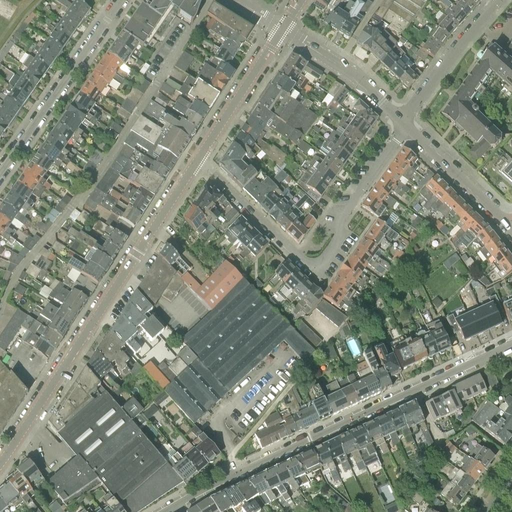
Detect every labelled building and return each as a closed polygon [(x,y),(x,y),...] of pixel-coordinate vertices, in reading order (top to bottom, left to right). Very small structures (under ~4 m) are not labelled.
[(76,1),(72,6),(63,0),(53,0),(64,7),(83,21),(86,16),(88,17),(90,13),(89,11),(90,11),(76,1)] [(145,0),(140,7),(161,22),(170,9),(157,0),(145,0)] [(157,0),(170,9),(175,0),(157,0)] [(175,0),(170,9),(177,14),(185,2),(181,0),(175,0)] [(190,0),(186,0),(185,2),(177,14),(192,24),(195,20),(202,0),(193,0),(192,2),(190,0)] [(334,13),(347,1),(344,0),(316,0),(315,2),(316,2),(312,7),(317,11),(321,5),(331,12),(334,13)] [(357,4),(338,33),(344,36),(343,37),(345,39),(348,40),(349,39),(350,40),(368,10),(361,6),(364,1),(362,0),(358,0),(356,4),(357,4)] [(415,15),(428,0),(385,0),(374,17),(381,21),(388,11),(408,24),(415,15)] [(453,6),(466,18),(475,8),(465,0),(455,0),(451,5),(453,6)] [(465,0),(475,8),(481,0),(465,0)] [(335,14),(325,24),(338,33),(357,4),(356,4),(351,1),(349,2),(342,14),(338,11),(335,14)] [(245,42),(253,30),(213,5),(207,16),(216,21),(216,22),(245,42)] [(453,6),(450,10),(448,9),(443,15),(458,28),(466,18),(453,6)] [(62,20),(76,30),(77,30),(78,30),(81,26),(80,25),(83,21),(64,7),(61,11),(64,13),(64,14),(65,15),(62,20)] [(152,35),(161,22),(140,7),(131,20),(152,35)] [(423,10),(420,14),(425,18),(428,14),(423,10)] [(322,22),(325,24),(335,14),(334,13),(331,12),(328,17),(326,16),(322,22)] [(440,12),(435,19),(439,22),(435,26),(449,38),(458,28),(443,15),(440,12)] [(39,19),(36,17),(32,14),(23,23),(27,27),(33,20),(37,23),(39,19)] [(425,18),(420,14),(417,17),(422,22),(425,18)] [(381,21),(374,17),(373,16),(356,44),(369,52),(379,37),(380,35),(375,32),(381,21)] [(56,26),(52,23),(47,20),(45,23),(50,27),(69,40),(76,30),(62,20),(58,26),(57,25),(56,26)] [(143,47),(152,35),(131,20),(122,33),(138,43),(143,47)] [(239,50),(245,42),(216,22),(210,31),(221,38),(239,50)] [(23,24),(17,33),(20,34),(26,26),(23,24)] [(435,26),(431,32),(427,38),(430,40),(441,48),(449,38),(435,26)] [(48,40),(62,50),(69,40),(50,27),(47,31),(50,33),(50,34),(51,35),(48,40)] [(10,42),(14,45),(15,46),(19,40),(22,36),(20,34),(17,33),(10,42)] [(122,33),(114,45),(132,57),(135,52),(133,50),(138,43),(122,33)] [(379,37),(369,52),(380,63),(390,52),(383,46),(386,44),(379,37)] [(215,47),(220,50),(234,59),(239,50),(221,38),(215,47)] [(62,51),(62,50),(48,40),(44,45),(43,44),(42,45),(39,42),(36,46),(57,61),(63,52),(62,51)] [(419,48),(433,59),(441,48),(430,40),(425,47),(422,44),(419,48)] [(496,148),(502,141),(502,137),(503,137),(479,114),(480,112),(475,108),(497,77),(509,88),(511,90),(511,62),(511,60),(511,40),(502,53),(491,44),(478,59),(482,63),(443,117),(455,125),(462,131),(463,130),(478,145),(471,153),(478,161),(490,148),(491,149),(492,148),(496,148)] [(7,55),(14,45),(10,42),(3,52),(7,55)] [(129,61),(132,57),(114,45),(107,55),(123,65),(127,60),(129,61)] [(33,50),(34,50),(37,52),(36,53),(38,54),(34,59),(49,70),(49,69),(51,69),(57,61),(36,46),(33,50)] [(389,71),(390,72),(399,62),(405,56),(396,47),(392,50),(390,52),(380,63),(385,67),(384,69),(387,71),(389,71)] [(220,50),(216,57),(214,60),(228,68),(234,59),(220,50)] [(184,53),(174,67),(184,74),(194,59),(184,53)] [(123,65),(107,55),(106,57),(104,57),(103,59),(103,61),(100,65),(123,81),(126,77),(127,77),(131,71),(123,65)] [(307,65),(306,64),(292,55),(285,65),(304,78),(304,79),(305,79),(312,83),(314,80),(315,79),(307,74),(303,71),(307,65)] [(28,69),(42,79),(49,70),(34,59),(34,60),(29,56),(26,60),(30,62),(29,63),(31,64),(28,69)] [(229,82),(235,72),(228,68),(214,60),(208,68),(229,82)] [(394,76),(399,81),(411,68),(407,64),(405,67),(399,62),(390,72),(390,73),(390,74),(393,77),(394,76)] [(112,80),(120,86),(123,81),(100,65),(98,69),(95,69),(94,71),(95,73),(93,75),(107,85),(108,86),(112,80)] [(306,86),(302,83),(305,79),(304,79),(304,78),(285,65),(278,75),(295,87),(300,90),(302,92),(306,86)] [(307,74),(315,79),(318,81),(322,74),(307,65),(303,71),(307,74)] [(205,66),(202,71),(195,81),(219,96),(229,82),(208,68),(205,66)] [(407,89),(408,90),(418,80),(422,75),(417,70),(415,72),(411,68),(399,81),(403,85),(403,87),(405,89),(407,89)] [(35,89),(42,79),(28,69),(24,75),(22,73),(21,74),(18,72),(15,76),(21,79),(35,89)] [(87,85),(86,85),(100,95),(107,85),(93,75),(90,80),(89,80),(87,83),(87,85)] [(292,91),(295,87),(278,75),(271,86),(290,99),(294,93),(292,91)] [(21,79),(15,76),(9,85),(28,99),(35,89),(21,79)] [(182,87),(179,93),(183,95),(182,96),(192,102),(193,102),(209,112),(219,96),(195,81),(189,77),(182,87)] [(134,89),(144,95),(150,85),(150,84),(141,78),(134,89)] [(343,87),(334,82),(331,88),(327,94),(334,98),(342,88),(343,87)] [(164,83),(160,90),(170,97),(174,90),(175,90),(164,84),(164,83)] [(7,99),(21,109),(22,108),(23,108),(26,105),(25,103),(28,99),(9,85),(6,89),(9,91),(8,92),(10,94),(7,99)] [(93,105),(100,95),(86,85),(86,86),(85,86),(82,89),(83,91),(80,95),(93,105)] [(318,118),(308,111),(295,102),(292,100),(290,99),(271,86),(264,96),(311,127),(318,118)] [(137,105),(144,95),(134,89),(132,87),(125,98),(127,99),(137,105)] [(349,93),(345,89),(336,100),(341,103),(349,93)] [(0,108),(14,119),(17,114),(19,114),(21,112),(21,110),(21,109),(7,99),(1,95),(0,96),(0,108)] [(93,105),(80,95),(79,96),(77,95),(75,99),(76,101),(73,105),(97,122),(101,117),(92,111),(95,106),(93,105)] [(164,110),(170,102),(159,95),(153,103),(164,110)] [(294,130),(304,136),(311,127),(264,96),(258,106),(294,130)] [(295,102),(308,111),(312,104),(299,96),(295,102)] [(176,105),(203,122),(209,112),(193,102),(192,102),(190,106),(179,99),(177,103),(176,105)] [(330,103),(325,99),(322,104),(327,108),(330,103)] [(165,126),(190,142),(197,131),(182,122),(182,121),(164,110),(153,103),(150,101),(143,112),(153,118),(165,126)] [(377,119),(359,102),(350,114),(355,118),(370,129),(377,119)] [(66,112),(66,114),(66,115),(81,125),(85,121),(94,127),(97,122),(73,105),(70,109),(68,109),(66,112)] [(197,131),(203,122),(176,105),(172,111),(184,118),(182,121),(182,122),(197,131)] [(269,129),(287,140),(296,147),(304,136),(294,130),(258,106),(251,116),(269,129)] [(336,111),(330,107),(327,111),(333,116),(336,111)] [(11,123),(14,119),(0,108),(0,123),(7,129),(8,128),(10,128),(12,125),(11,123)] [(130,115),(121,109),(117,115),(127,122),(131,116),(130,115)] [(170,174),(177,162),(190,142),(165,126),(162,131),(149,123),(153,118),(143,112),(130,132),(131,133),(124,144),(125,146),(125,145),(133,150),(137,145),(148,153),(145,158),(170,174)] [(59,125),(83,142),(87,137),(78,131),(81,125),(66,115),(65,116),(63,116),(60,120),(61,121),(59,125)] [(246,124),(241,132),(260,150),(281,169),(288,157),(273,146),(271,149),(261,141),(264,136),(265,135),(269,129),(251,116),(246,124)] [(355,118),(352,123),(344,117),(340,122),(364,138),(370,129),(355,118)] [(356,148),(364,138),(340,122),(337,127),(345,133),(342,138),(356,148)] [(108,130),(110,131),(118,136),(123,130),(113,123),(108,130)] [(80,147),(83,142),(59,125),(56,129),(54,128),(52,131),(53,133),(52,135),(67,146),(71,141),(80,147)] [(115,141),(118,136),(110,131),(107,135),(115,141)] [(326,141),(349,158),(356,148),(342,138),(333,131),(330,136),(326,141)] [(241,132),(233,145),(232,145),(244,157),(254,167),(259,162),(254,157),(260,150),(241,132)] [(64,150),(67,146),(52,135),(51,137),(49,136),(47,140),(47,141),(45,145),(70,162),(73,157),(64,150)] [(323,146),(323,147),(320,151),(327,157),(342,168),(349,158),(326,141),(323,146)] [(304,154),(309,147),(302,142),(297,149),(304,154)] [(53,165),(53,166),(58,170),(62,164),(66,167),(70,170),(73,165),(69,162),(70,162),(45,145),(42,149),(40,149),(38,152),(39,153),(38,155),(52,165),(53,165)] [(148,173),(164,183),(170,174),(145,158),(133,150),(125,145),(125,146),(119,155),(148,173)] [(249,169),(240,163),(244,157),(232,145),(227,154),(220,164),(221,169),(242,190),(256,176),(249,169)] [(414,165),(418,160),(415,158),(403,149),(396,159),(415,172),(418,167),(414,165)] [(98,167),(104,157),(94,150),(88,160),(98,167)] [(297,157),(291,153),(288,159),(293,162),(297,157)] [(45,175),(52,165),(53,166),(53,165),(52,165),(38,155),(37,156),(35,156),(33,159),(34,161),(31,165),(45,175)] [(154,198),(164,183),(148,173),(119,155),(109,170),(120,176),(120,177),(133,186),(140,189),(154,198)] [(335,177),(342,168),(327,157),(324,163),(315,157),(312,161),(335,177)] [(90,176),(96,167),(86,159),(79,169),(90,176)] [(408,182),(411,177),(415,172),(396,159),(389,168),(408,182)] [(309,166),(309,167),(306,172),(328,187),(335,177),(312,161),(309,166)] [(507,163),(499,172),(511,183),(511,163),(510,166),(507,163)] [(46,183),(49,178),(45,175),(31,165),(30,166),(28,166),(26,169),(27,171),(24,175),(46,190),(45,190),(48,192),(51,187),(46,183)] [(410,190),(405,187),(408,182),(389,168),(382,178),(405,194),(406,195),(410,190)] [(101,182),(113,186),(120,177),(120,176),(109,170),(101,182)] [(285,181),(288,177),(282,172),(281,171),(279,173),(275,177),(271,182),(277,189),(280,186),(285,181)] [(277,189),(271,182),(260,172),(257,176),(256,176),(242,190),(259,207),(277,189)] [(306,172),(301,180),(300,180),(297,185),(316,204),(328,187),(306,172)] [(434,176),(431,173),(429,172),(423,178),(424,179),(428,182),(434,176)] [(32,195),(39,200),(45,190),(46,190),(24,175),(21,179),(20,179),(17,182),(18,184),(17,185),(31,194),(32,195)] [(436,177),(419,194),(428,203),(444,185),(436,177)] [(391,191),(401,199),(405,194),(382,178),(375,188),(387,196),(388,196),(391,191)] [(428,182),(424,179),(416,188),(420,190),(428,182)] [(10,194),(30,208),(33,203),(28,200),(32,195),(31,194),(17,185),(15,184),(12,189),(13,190),(10,194)] [(430,209),(435,212),(441,206),(453,194),(444,185),(428,203),(423,208),(427,212),(430,209)] [(120,196),(117,202),(118,202),(118,203),(127,209),(128,208),(142,217),(154,198),(140,189),(138,192),(129,186),(122,197),(120,196)] [(285,191),(280,186),(277,189),(259,207),(268,215),(280,203),(276,200),(277,198),(278,199),(282,195),(281,195),(285,191)] [(134,229),(142,217),(128,208),(127,209),(118,203),(118,202),(117,202),(111,198),(108,197),(107,196),(107,195),(96,188),(88,200),(97,206),(112,215),(121,221),(134,229)] [(217,203),(225,211),(229,206),(212,188),(209,190),(207,188),(204,188),(200,195),(213,207),(217,203)] [(375,188),(368,197),(390,212),(396,203),(394,201),(388,196),(387,196),(375,188)] [(28,213),(27,212),(30,208),(10,194),(7,199),(6,198),(3,203),(4,203),(3,204),(18,214),(24,219),(28,213)] [(441,206),(445,210),(450,214),(461,202),(453,194),(441,206)] [(221,215),(215,210),(213,207),(200,195),(193,204),(201,211),(201,213),(199,215),(206,222),(215,231),(215,230),(221,236),(225,231),(219,226),(220,225),(215,221),(221,215)] [(277,224),(290,211),(286,207),(293,199),(289,195),(280,204),(280,203),(268,215),(277,224)] [(68,206),(72,200),(66,196),(62,201),(68,206)] [(290,211),(277,224),(286,233),(296,222),(296,223),(303,215),(298,211),(309,199),(305,196),(304,197),(301,200),(290,211)] [(361,207),(362,207),(374,216),(385,224),(392,215),(389,213),(390,212),(368,197),(361,207)] [(97,206),(88,200),(84,205),(94,211),(97,206)] [(54,211),(56,212),(60,215),(68,206),(62,201),(54,211)] [(450,214),(445,219),(454,228),(457,224),(470,211),(461,202),(450,214)] [(0,216),(11,225),(18,214),(3,204),(0,208),(0,216)] [(193,204),(191,207),(199,215),(201,213),(201,211),(193,204)] [(191,207),(183,220),(205,241),(209,236),(201,227),(206,222),(199,215),(191,207)] [(229,223),(238,214),(233,209),(225,218),(229,223)] [(456,225),(459,227),(461,229),(454,236),(455,238),(449,241),(451,244),(452,245),(458,242),(458,241),(479,219),(470,211),(457,224),(456,225)] [(53,225),(60,215),(56,212),(49,222),(53,225)] [(108,220),(117,226),(121,221),(112,215),(108,220)] [(11,225),(0,216),(0,231),(9,238),(9,237),(12,239),(17,233),(9,228),(11,225)] [(299,245),(316,222),(309,216),(300,226),(296,223),(296,222),(286,233),(299,245)] [(232,246),(237,240),(251,227),(247,223),(245,223),(241,219),(224,235),(229,239),(227,241),(232,246)] [(488,227),(479,219),(458,241),(458,242),(452,245),(456,250),(461,244),(466,249),(472,243),(472,244),(477,238),(478,238),(488,227)] [(108,220),(105,226),(109,229),(114,232),(117,226),(108,220)] [(426,224),(425,223),(421,220),(414,229),(420,233),(426,224)] [(41,231),(45,234),(53,225),(49,222),(45,226),(39,221),(36,227),(41,231)] [(117,226),(114,232),(127,240),(134,229),(121,221),(117,226)] [(393,240),(390,237),(393,232),(378,221),(371,231),(390,244),(393,240)] [(103,235),(101,238),(98,245),(82,234),(81,235),(72,228),(68,235),(76,240),(112,264),(127,240),(114,232),(109,229),(105,226),(99,222),(94,229),(103,235)] [(254,232),(254,230),(251,227),(237,240),(242,245),(238,249),(242,253),(259,237),(254,232)] [(496,238),(488,227),(478,238),(477,238),(472,244),(478,246),(481,250),(496,238)] [(0,231),(0,239),(1,238),(12,247),(16,242),(12,239),(9,237),(9,238),(0,231)] [(376,249),(383,254),(390,244),(371,231),(364,240),(376,249)] [(410,236),(412,237),(415,240),(419,235),(414,231),(410,236)] [(30,252),(38,243),(32,240),(29,237),(22,247),(30,252)] [(269,244),(265,240),(262,240),(259,237),(242,253),(243,253),(237,259),(241,263),(250,253),(255,258),(269,244)] [(503,248),(496,238),(481,250),(479,251),(487,261),(492,257),(491,257),(503,248)] [(105,275),(112,264),(76,240),(69,251),(84,262),(105,275)] [(357,250),(378,265),(381,261),(374,256),(378,251),(376,249),(364,240),(357,250)] [(66,248),(55,242),(51,249),(62,255),(66,248)] [(162,252),(159,257),(158,258),(178,277),(180,275),(182,277),(186,273),(176,263),(180,259),(166,246),(166,247),(163,247),(162,250),(162,252)] [(415,246),(410,250),(414,255),(418,251),(415,246)] [(496,269),(511,258),(503,248),(491,257),(492,257),(495,261),(492,264),(496,269)] [(51,254),(43,249),(38,255),(41,257),(47,261),(51,254)] [(375,271),(378,265),(357,250),(350,259),(364,269),(367,265),(375,271)] [(18,267),(24,260),(13,253),(8,262),(12,264),(18,267)] [(396,264),(400,259),(395,256),(392,261),(396,264)] [(34,266),(41,271),(45,274),(52,263),(47,261),(41,257),(34,266)] [(174,298),(184,283),(178,277),(158,258),(139,288),(136,293),(152,311),(156,305),(154,304),(157,299),(159,295),(171,303),(174,298)] [(470,258),(468,260),(464,263),(467,268),(474,263),(470,258)] [(496,269),(499,273),(497,275),(501,280),(511,271),(511,259),(511,258),(496,269)] [(361,275),(364,269),(350,259),(343,269),(365,284),(368,280),(361,275)] [(97,285),(105,275),(84,262),(81,266),(72,260),(68,266),(72,269),(90,281),(97,285)] [(243,279),(225,262),(223,265),(201,288),(186,273),(182,277),(180,275),(178,277),(184,283),(195,294),(212,310),(217,305),(243,279)] [(298,272),(287,262),(274,275),(276,276),(268,284),(273,288),(280,281),(285,285),(298,272)] [(12,274),(18,267),(12,264),(6,272),(12,274)] [(35,281),(41,271),(34,266),(31,265),(25,274),(27,275),(35,281)] [(87,300),(97,285),(90,281),(72,269),(62,284),(62,285),(70,290),(73,292),(87,300)] [(361,289),(365,284),(343,269),(337,278),(351,288),(354,284),(361,289)] [(1,283),(7,284),(11,275),(12,274),(6,272),(1,283)] [(286,301),(306,281),(298,272),(285,285),(288,289),(281,296),(286,301)] [(484,278),(480,274),(475,278),(479,282),(484,278)] [(484,278),(479,282),(486,287),(491,285),(485,277),(484,278)] [(347,293),(351,288),(337,278),(330,288),(351,303),(354,299),(347,293)] [(243,279),(217,305),(224,314),(221,317),(262,361),(283,342),(294,332),(292,330),(255,294),(256,293),(243,279)] [(315,290),(306,281),(286,301),(290,305),(297,297),(301,302),(302,302),(315,290)] [(53,291),(82,310),(87,301),(87,300),(73,292),(70,290),(62,285),(62,284),(60,283),(53,291)] [(18,285),(14,292),(22,297),(26,290),(18,285)] [(47,299),(49,297),(54,300),(63,306),(61,309),(76,319),(82,310),(53,291),(44,286),(39,295),(47,299)] [(330,288),(324,296),(324,299),(337,308),(340,310),(344,305),(348,308),(351,303),(330,288)] [(321,296),(315,290),(302,302),(301,302),(291,312),(295,316),(305,306),(311,311),(322,299),(321,296)] [(370,297),(372,302),(380,299),(377,291),(370,297)] [(163,332),(152,319),(147,323),(143,319),(148,315),(152,311),(136,293),(128,305),(158,337),(163,332)] [(502,306),(509,322),(511,320),(511,296),(511,295),(509,296),(510,298),(507,299),(509,303),(502,306)] [(489,331),(501,326),(497,316),(503,313),(495,296),(489,299),(491,305),(479,310),(489,331)] [(443,305),(437,298),(431,303),(438,310),(443,305)] [(278,308),(270,300),(268,302),(276,310),(278,308)] [(315,309),(320,313),(327,304),(323,301),(315,309)] [(324,317),(332,308),(327,304),(320,313),(324,317)] [(141,339),(145,335),(152,342),(158,337),(128,305),(109,333),(123,348),(126,345),(135,355),(141,350),(135,344),(141,339)] [(221,317),(224,314),(217,305),(212,310),(213,311),(180,341),(186,348),(197,359),(228,393),(262,361),(221,317)] [(44,311),(70,328),(76,319),(61,309),(59,312),(49,306),(44,311)] [(324,317),(329,321),(337,311),(332,308),(324,317)] [(18,310),(14,316),(24,323),(28,317),(18,310)] [(477,337),(489,331),(479,310),(467,316),(477,337)] [(44,311),(40,316),(35,322),(46,330),(62,340),(70,328),(44,311)] [(329,321),(333,325),(342,315),(337,311),(329,321)] [(347,318),(342,315),(333,325),(338,328),(347,318)] [(14,316),(10,323),(19,329),(21,327),(24,323),(14,316)] [(455,321),(453,316),(446,319),(454,335),(460,333),(464,343),(477,337),(467,316),(455,321)] [(53,350),(55,351),(62,340),(46,330),(35,322),(28,317),(24,323),(21,327),(23,329),(30,334),(39,340),(40,341),(53,350)] [(294,332),(296,334),(304,325),(300,321),(292,330),(294,332)] [(359,326),(357,321),(349,324),(352,331),(360,328),(359,326)] [(15,335),(19,329),(10,323),(6,329),(15,335)] [(351,334),(346,323),(339,332),(342,338),(351,334)] [(309,330),(304,325),(296,334),(300,338),(309,330)] [(444,351),(450,349),(440,326),(428,331),(438,354),(439,354),(441,356),(444,354),(444,351)] [(12,341),(15,335),(6,329),(2,334),(6,338),(12,341)] [(313,334),(309,330),(300,338),(305,342),(313,334)] [(433,357),(433,356),(438,354),(428,331),(427,332),(426,331),(415,336),(416,338),(417,338),(426,359),(428,359),(429,360),(430,360),(431,360),(432,360),(432,359),(433,359),(433,358),(433,357)] [(315,352),(313,351),(309,346),(305,342),(300,338),(296,334),(294,332),(283,342),(304,364),(315,352)] [(123,348),(109,333),(95,354),(109,368),(114,363),(115,365),(114,365),(125,377),(130,373),(128,371),(133,367),(122,355),(121,355),(119,353),(124,349),(123,348)] [(317,338),(313,334),(305,342),(309,346),(317,338)] [(6,338),(0,347),(0,348),(4,352),(12,341),(6,338)] [(317,338),(309,346),(313,351),(322,342),(317,338)] [(402,340),(413,365),(421,362),(423,362),(425,360),(426,359),(417,338),(416,338),(407,343),(405,338),(402,340)] [(39,340),(34,349),(33,350),(34,350),(47,359),(47,360),(53,350),(40,341),(39,340)] [(406,368),(413,365),(402,340),(399,341),(401,345),(391,349),(400,371),(402,370),(405,370),(406,368)] [(398,376),(400,375),(401,374),(391,352),(385,355),(381,346),(373,350),(374,350),(382,368),(383,370),(388,380),(393,378),(394,380),(399,377),(398,376)] [(332,347),(324,350),(329,361),(337,358),(332,347)] [(178,360),(179,359),(187,368),(197,359),(186,348),(176,358),(178,360)] [(381,393),(391,388),(388,380),(383,370),(382,368),(374,350),(363,355),(369,368),(373,377),(381,393)] [(95,354),(89,363),(85,370),(97,384),(100,381),(112,394),(113,393),(117,397),(121,393),(110,381),(116,376),(109,368),(95,354)] [(143,368),(151,362),(147,356),(139,362),(143,368)] [(187,368),(177,378),(163,391),(193,425),(228,393),(197,359),(187,368)] [(178,360),(168,369),(177,378),(187,368),(179,359),(178,360)] [(157,368),(151,362),(143,370),(160,388),(163,391),(177,378),(168,369),(163,362),(157,368)] [(128,371),(130,373),(135,378),(143,371),(136,363),(133,367),(128,371)] [(0,381),(10,373),(6,368),(0,373),(0,381)] [(363,382),(370,398),(381,393),(373,377),(369,368),(358,373),(362,382),(363,382)] [(176,488),(175,487),(177,486),(177,487),(182,483),(177,477),(163,460),(131,423),(120,411),(97,384),(85,370),(48,425),(76,458),(47,484),(68,508),(77,501),(81,498),(101,484),(109,495),(122,511),(129,511),(131,511),(132,511),(139,511),(145,508),(145,509),(146,508),(145,507),(147,506),(148,507),(155,501),(155,502),(156,501),(155,501),(157,499),(157,500),(161,497),(162,497),(162,496),(163,495),(164,496),(168,492),(169,493),(169,492),(170,490),(171,491),(175,487),(175,488),(176,488)] [(491,370),(484,374),(492,390),(499,386),(491,370)] [(0,435),(28,393),(10,373),(0,389),(0,435)] [(351,376),(347,378),(347,379),(348,379),(351,387),(359,404),(370,398),(363,382),(362,382),(356,385),(356,383),(353,375),(351,376)] [(453,392),(425,405),(433,423),(461,411),(458,405),(486,392),(479,376),(451,389),(453,392)] [(324,400),(313,377),(304,380),(310,391),(312,390),(318,403),(312,406),(313,408),(319,423),(331,417),(324,400)] [(337,384),(348,409),(359,404),(351,387),(348,379),(347,379),(341,382),(337,384)] [(324,400),(331,417),(348,409),(337,384),(336,383),(332,384),(329,386),(334,396),(324,400)] [(302,408),(299,402),(301,401),(294,387),(291,391),(299,409),(302,408)] [(297,416),(302,413),(299,409),(291,391),(288,395),(291,404),(285,407),(287,411),(297,433),(309,427),(306,421),(300,424),(297,416)] [(499,412),(511,421),(511,398),(509,396),(504,401),(505,403),(504,404),(501,405),(499,408),(499,412)] [(132,422),(141,414),(143,412),(133,400),(120,411),(131,423),(132,422)] [(486,402),(472,421),(503,446),(508,440),(509,441),(511,437),(511,435),(511,434),(511,421),(499,412),(486,402)] [(427,430),(415,403),(399,410),(408,431),(410,435),(418,432),(416,426),(419,425),(422,432),(427,430)] [(307,411),(302,413),(297,416),(300,424),(306,421),(309,427),(319,423),(313,408),(307,411)] [(148,421),(153,416),(148,410),(143,415),(148,421)] [(413,442),(410,435),(408,431),(399,410),(387,416),(397,438),(403,435),(407,444),(413,442)] [(287,411),(278,415),(280,419),(282,418),(284,423),(286,428),(284,429),(287,438),(297,433),(287,411)] [(471,411),(462,424),(466,427),(475,414),(471,411)] [(141,414),(132,422),(140,431),(149,423),(141,414)] [(278,415),(277,414),(268,418),(270,421),(264,424),(267,430),(255,436),(262,450),(277,442),(271,429),(280,425),(284,423),(282,418),(280,419),(278,415)] [(384,443),(390,440),(393,446),(399,443),(397,438),(387,416),(374,422),(383,440),(384,443)] [(388,453),(384,443),(383,440),(374,422),(362,428),(373,449),(378,447),(383,455),(388,453)] [(271,429),(277,442),(287,438),(284,429),(286,428),(284,423),(280,425),(271,429)] [(214,459),(219,454),(196,427),(190,432),(197,440),(191,445),(196,450),(195,451),(194,451),(207,465),(209,463),(209,464),(213,463),(214,459)] [(470,427),(465,431),(469,437),(477,433),(470,427)] [(349,434),(360,458),(367,454),(374,469),(380,466),(372,450),(373,449),(362,428),(349,434)] [(453,430),(446,434),(448,439),(456,436),(453,430)] [(347,461),(352,458),(355,465),(361,462),(359,458),(360,458),(349,434),(337,440),(347,461)] [(331,461),(333,460),(335,466),(340,464),(344,473),(350,470),(346,461),(347,461),(337,440),(324,446),(331,461)] [(446,441),(437,451),(435,452),(441,458),(448,452),(452,454),(456,449),(446,441)] [(197,474),(207,465),(194,451),(195,451),(189,444),(180,452),(184,457),(182,459),(184,460),(197,474)] [(322,473),(328,470),(332,479),(338,476),(331,461),(324,446),(312,452),(320,470),(322,473)] [(470,460),(484,471),(485,470),(486,471),(490,466),(489,465),(494,458),(477,446),(467,458),(470,460)] [(420,480),(424,472),(435,453),(429,450),(419,466),(414,477),(420,480)] [(182,483),(183,483),(186,480),(187,481),(192,476),(192,477),(196,474),(197,474),(184,460),(182,462),(176,455),(173,451),(163,460),(177,477),(182,483)] [(307,476),(320,470),(312,452),(295,459),(307,476)] [(303,486),(302,485),(308,483),(305,477),(307,476),(295,459),(282,466),(292,481),(297,488),(303,486)] [(460,473),(474,484),(484,471),(470,460),(460,472),(460,473)] [(36,486),(44,480),(29,462),(28,463),(26,462),(23,464),(23,466),(16,472),(16,473),(30,489),(36,485),(36,486)] [(282,466),(270,471),(281,486),(287,484),(292,492),(298,489),(297,488),(292,481),(282,466)] [(465,495),(474,484),(460,473),(460,472),(455,468),(451,474),(455,476),(450,483),(465,495)] [(281,486),(270,471),(259,476),(274,498),(275,500),(281,496),(285,501),(290,499),(281,486)] [(30,490),(30,489),(16,473),(12,476),(12,479),(12,480),(8,483),(8,484),(23,502),(30,511),(38,511),(37,509),(29,500),(34,495),(30,490)] [(259,476),(247,482),(257,496),(258,497),(265,494),(270,503),(275,500),(274,498),(259,476)] [(257,496),(247,482),(235,488),(250,511),(259,511),(260,511),(252,500),(257,496)] [(449,483),(443,490),(440,495),(456,507),(461,502),(462,502),(466,497),(464,497),(465,495),(450,483),(449,483)] [(0,489),(0,499),(7,508),(11,504),(15,509),(23,502),(8,484),(1,489),(0,489)] [(242,511),(250,511),(235,488),(222,494),(227,501),(232,508),(234,511),(240,511),(242,511)] [(415,493),(410,499),(420,506),(424,500),(415,493)] [(222,494),(210,499),(212,504),(217,511),(226,511),(232,508),(227,501),(222,494)] [(122,511),(109,495),(102,501),(108,509),(104,511),(122,511)] [(210,499),(204,502),(196,507),(199,511),(217,511),(212,504),(210,499)] [(436,499),(432,504),(438,508),(441,503),(436,499)] [(65,511),(58,501),(50,507),(54,511),(65,511)] [(388,511),(395,511),(401,510),(398,502),(387,507),(388,511)]
